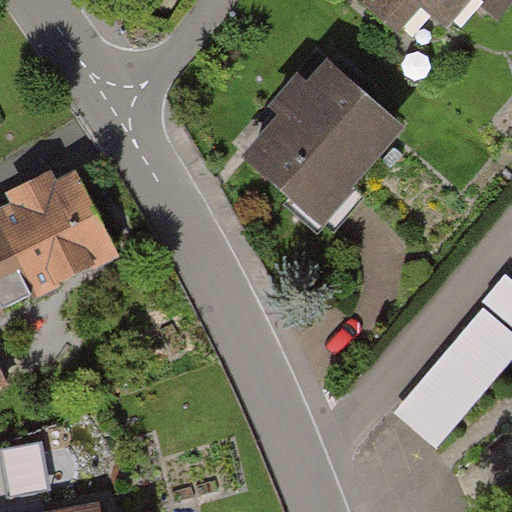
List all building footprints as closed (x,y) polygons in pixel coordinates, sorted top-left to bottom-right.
[(398,0),(354,0),(387,32),(409,9),(398,0)] [(398,0),(409,9),(436,33),(463,0),(398,0)] [(473,0),(496,18),(510,0),(473,0)] [(313,65),(229,162),(309,232),(394,135),(313,65)] [(69,177),(0,212),(0,316),(112,261),(69,177)] [(511,288),(504,282),(390,413),(440,456),(511,361),(511,288)]
